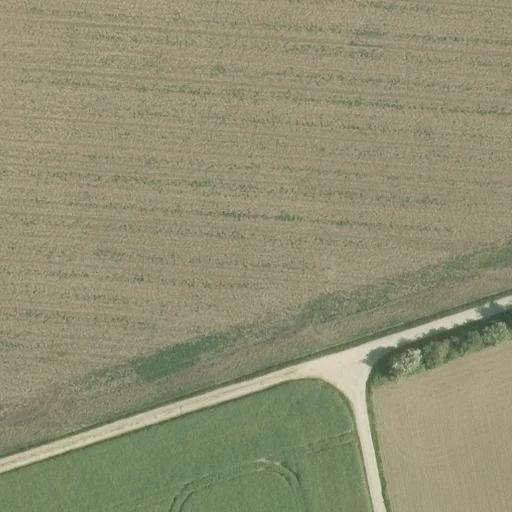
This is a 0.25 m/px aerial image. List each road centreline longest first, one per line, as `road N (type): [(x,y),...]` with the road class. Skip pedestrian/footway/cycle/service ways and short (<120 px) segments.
road 1 (track): [(348,359),(0,470)]
road 2 (track): [(378,511),(348,359),(511,304)]
